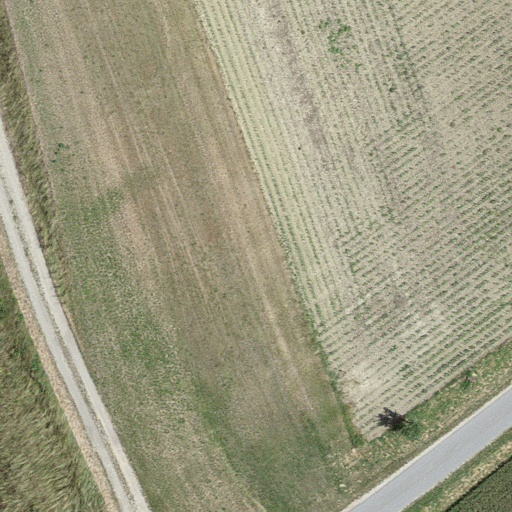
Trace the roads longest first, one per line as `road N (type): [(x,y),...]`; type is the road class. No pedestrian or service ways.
road 1 (track): [(139,511),(45,305),(0,161)]
road 2 (unclassified): [(511,398),(357,511)]
